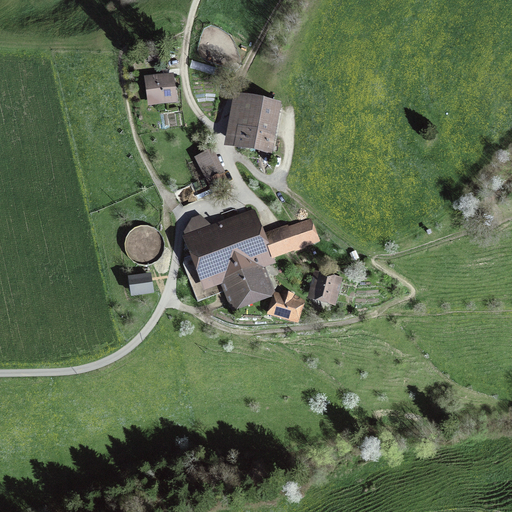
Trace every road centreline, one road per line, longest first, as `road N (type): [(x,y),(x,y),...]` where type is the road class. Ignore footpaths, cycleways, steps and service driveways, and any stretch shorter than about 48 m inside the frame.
road 1 (unclassified): [(197,0),(185,52),(187,88),(222,135),(236,198),(183,217),(160,306),(117,356),(70,371),(0,373)]
road 2 (track): [(283,0),(245,65),(222,135)]
